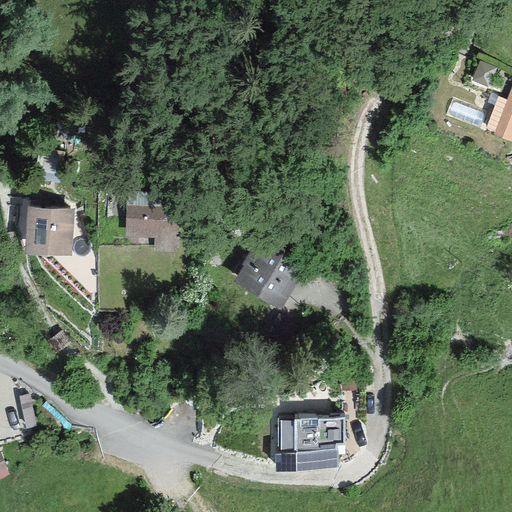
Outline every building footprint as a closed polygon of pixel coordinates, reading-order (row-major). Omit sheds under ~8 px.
[(511,92),(510,98),(501,94),(489,126),(511,134),(511,92)] [(165,216),(165,190),(129,189),(128,244),(181,245),(181,216),(165,216)] [(182,214),(181,193),(166,194),(167,215),(182,214)] [(74,250),(77,206),(32,203),(29,247),(74,250)] [(260,235),(236,277),(285,304),(308,263),(260,235)] [(295,412),(295,455),(346,455),(345,412),(295,412)]
